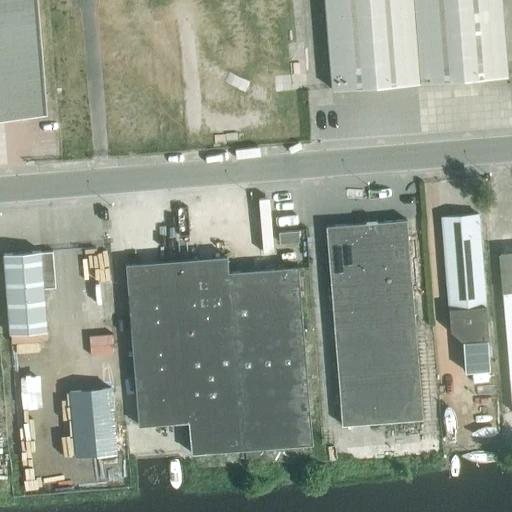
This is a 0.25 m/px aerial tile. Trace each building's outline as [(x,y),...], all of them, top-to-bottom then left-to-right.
[(0,0),(0,116),(45,112),(35,0),(0,0)] [(324,0),(331,89),(507,75),(500,0),(324,0)] [(488,339),(479,225),(478,214),(441,217),(448,308),(450,330),(463,341),(488,339)] [(422,418),(406,225),(406,219),(325,226),(341,425),(422,418)] [(280,242),(299,241),(298,230),(279,231),(280,242)] [(87,322),(104,322),(101,248),(84,249),(87,322)] [(46,331),(43,288),(55,287),(52,251),(40,252),(40,251),(3,254),(9,334),(46,331)] [(511,409),(511,251),(500,252),(511,409)] [(297,266),(227,272),(226,256),(125,264),(137,425),(188,421),(190,453),(311,443),(297,266)] [(490,361),(488,339),(463,341),(466,363),(490,361)] [(75,455),(115,452),(109,387),(69,391),(75,455)]
